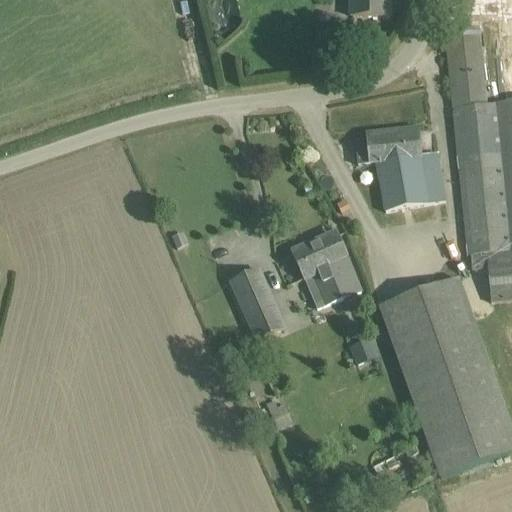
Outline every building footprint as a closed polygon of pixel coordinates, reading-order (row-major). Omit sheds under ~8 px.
[(388,19),(388,0),(352,0),(352,19),(388,19)] [(479,29),(445,33),(468,253),(470,253),(472,274),(488,272),(491,307),(493,307),(511,304),(511,105),(507,106),(487,108),(479,29)] [(356,144),(359,168),(378,165),(387,227),(449,218),(439,157),(420,159),(418,137),(369,142),(369,143),(356,144)] [(348,260),(346,256),(338,238),(294,257),(305,283),(310,281),(323,311),(362,294),(347,260),(348,260)] [(260,272),(231,285),(257,344),(286,331),(260,272)] [(440,480),(511,454),(511,430),(459,281),(380,309),(440,480)] [(275,403),(266,407),(278,434),(286,430),(275,403)]
